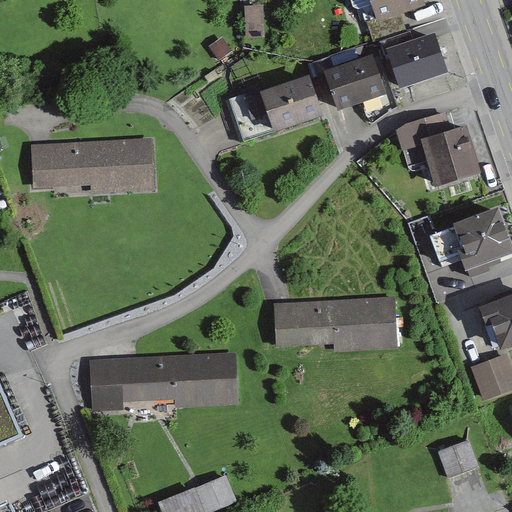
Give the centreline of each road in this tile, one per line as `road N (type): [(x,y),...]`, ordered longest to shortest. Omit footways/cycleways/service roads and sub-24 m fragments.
road 1 (residential): [(264,249),(188,307),(59,355),(57,380),(109,511)]
road 2 (residential): [(264,249),(171,117),(133,103),(34,127)]
road 3 (residential): [(497,82),(407,115),(264,249)]
